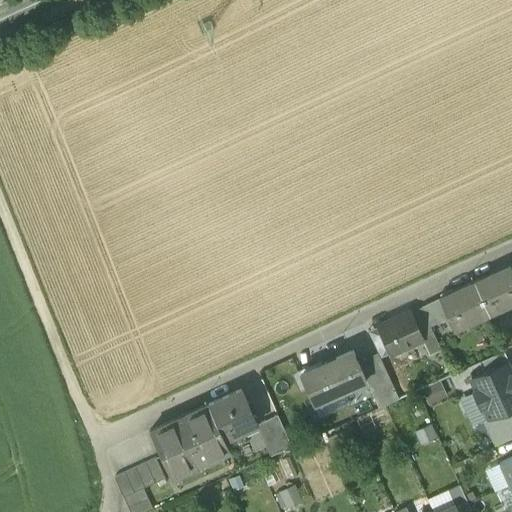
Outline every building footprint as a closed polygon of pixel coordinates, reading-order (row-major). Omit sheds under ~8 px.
[(511,270),(509,264),(473,281),(488,312),(511,301),(511,270)] [(473,281),(454,290),(441,297),(440,296),(438,296),(453,328),(488,312),(473,281)] [(410,310),(377,325),(390,352),(422,338),(422,337),(417,326),(410,310)] [(440,349),(428,321),(417,326),(422,337),(422,338),(429,354),(440,349)] [(351,349),(298,373),(312,402),(365,379),(351,349)] [(378,353),(362,361),(376,390),(391,383),(378,353)] [(505,362),(471,378),(476,391),(473,392),(479,407),(483,405),(488,418),(489,418),(511,407),(511,374),(511,375),(505,362)] [(391,383),(376,390),(383,405),(398,398),(391,383)] [(239,388),(208,403),(208,404),(226,444),(243,436),(240,431),(255,424),(239,388)] [(208,404),(149,431),(169,475),(228,448),(226,444),(208,404)] [(511,407),(489,418),(488,418),(483,420),(494,445),(511,437),(511,407)] [(511,456),(499,463),(509,485),(511,483),(511,456)] [(290,504),(306,498),(299,482),(284,488),(290,504)] [(471,511),(459,485),(448,490),(454,504),(455,504),(458,511),(471,511)]
